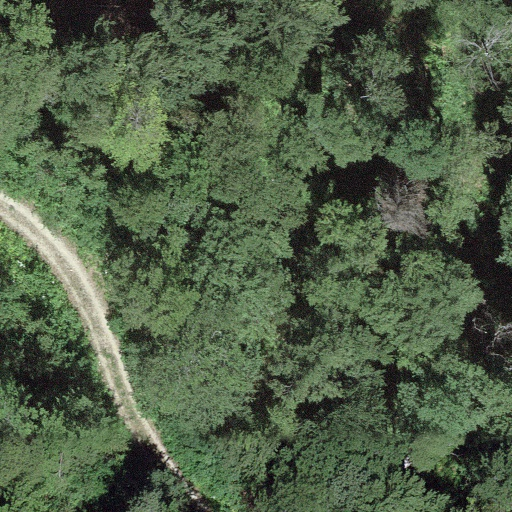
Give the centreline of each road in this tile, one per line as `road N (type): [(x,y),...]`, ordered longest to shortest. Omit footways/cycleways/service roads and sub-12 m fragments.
road 1 (track): [(195,511),(158,464),(77,284),(33,225),(0,204)]
road 2 (track): [(511,80),(446,32),(364,0)]
